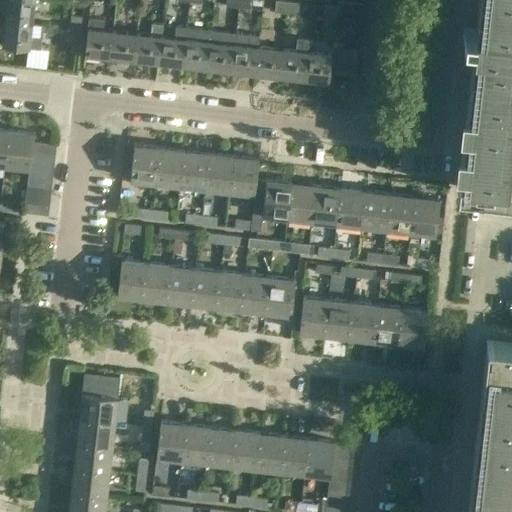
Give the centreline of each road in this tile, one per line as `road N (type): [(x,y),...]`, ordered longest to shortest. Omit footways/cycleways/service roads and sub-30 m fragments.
road 1 (residential): [(361,132),(85,99)]
road 2 (residential): [(62,302),(85,99)]
road 3 (residential): [(361,511),(369,451),(444,460),(438,511)]
road 4 (residential): [(447,0),(431,138)]
road 5 (residential): [(361,132),(377,0)]
